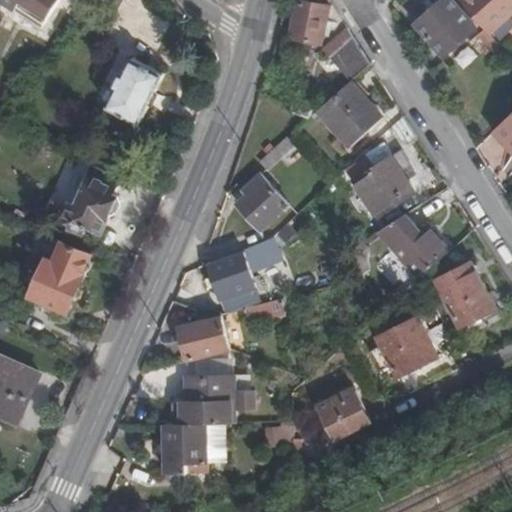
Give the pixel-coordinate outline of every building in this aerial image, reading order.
[(15,9),(2,0),(0,0),(0,5),(12,14),(15,9)] [(59,0),(2,0),(15,9),(20,1),(47,19),(53,9),(59,0)] [(313,2),(302,0),(298,0),(290,37),(320,44),(329,6),(313,2)] [(481,28),(455,0),(443,0),(418,23),(449,56),(481,28)] [(463,1),(462,0),(455,0),(481,28),(485,24),(463,1)] [(511,0),(464,0),(463,1),(485,24),(490,30),(494,34),(511,17),(511,0)] [(20,1),(15,9),(12,14),(40,31),(47,19),(20,1)] [(58,13),(53,9),(47,19),(40,31),(44,34),(58,13)] [(372,63),(349,26),(339,36),(340,39),(327,50),(342,67),(353,81),(372,63)] [(502,55),(508,50),(494,34),(490,30),(475,43),(487,57),(497,49),(502,55)] [(118,78),(128,116),(141,122),(165,74),(134,57),(126,73),(122,71),(118,78)] [(109,106),(128,116),(118,78),(114,86),(118,88),(109,106)] [(353,81),(326,105),(322,109),(362,155),(367,150),(394,127),(353,81)] [(9,96),(0,91),(0,111),(0,112),(1,112),(9,96)] [(294,110),(312,116),(317,101),(299,95),(294,110)] [(406,116),(394,127),(402,142),(405,140),(408,144),(419,138),(406,116)] [(511,116),(499,128),(511,143),(511,116)] [(495,133),(511,152),(511,143),(499,128),(495,133)] [(291,137),(263,162),(269,169),(297,143),(291,137)] [(387,142),(370,153),(374,160),(390,182),(386,186),(394,198),(416,183),(407,170),(417,164),(404,147),(395,153),(387,142)] [(362,155),(342,173),(349,180),(374,160),(370,153),(367,150),(362,155)] [(122,180),(95,168),(81,200),(80,199),(77,205),(72,203),(65,219),(75,224),(73,228),(84,233),(86,237),(88,236),(85,232),(89,224),(105,231),(112,215),(117,213),(123,201),(121,196),(117,194),(122,180)] [(240,202),(263,228),(290,203),(263,173),(248,187),(252,191),(240,202)] [(422,277),(452,249),(429,224),(422,230),(407,213),(380,230),(422,277)] [(86,274),(94,255),(66,243),(57,262),(50,259),(34,295),(71,312),(87,275),(86,274)] [(210,266),(227,312),(261,303),(255,287),(257,286),(247,256),(261,250),(259,246),(210,266)] [(442,280),(463,327),(498,308),(475,263),(442,280)] [(424,306),(434,302),(422,277),(413,285),(424,306)] [(180,327),(189,362),(230,351),(222,316),(180,327)] [(394,362),(401,376),(440,356),(420,316),(381,336),(384,342),(373,347),(383,368),(394,362)] [(38,362),(0,343),(0,356),(33,372),(38,362)] [(0,409),(3,411),(20,419),(40,375),(33,372),(0,356),(0,409)] [(216,423),(240,423),(239,376),(193,377),(192,401),(181,401),(181,423),(216,423)] [(322,404),(339,438),(372,420),(355,387),(322,404)] [(181,423),(176,423),(176,474),(196,474),(196,473),(196,463),(211,462),(215,462),(216,423),(181,423)] [(211,462),(196,463),(196,473),(211,473),(211,462)]
